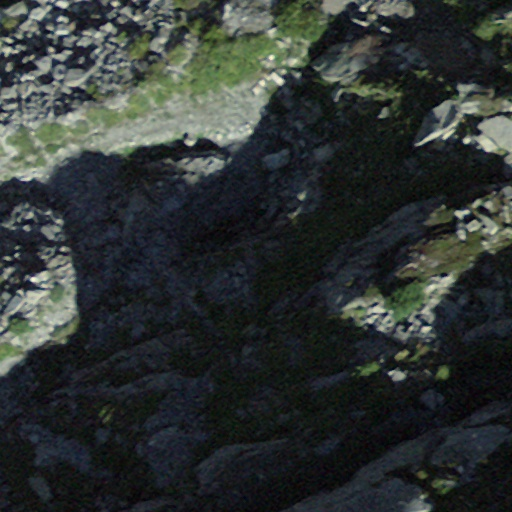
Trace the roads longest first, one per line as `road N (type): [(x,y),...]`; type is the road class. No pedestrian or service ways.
road 1 (track): [(0,166),(187,116),(235,126),(243,144),(230,186),(0,368)]
road 2 (track): [(249,511),(511,367)]
